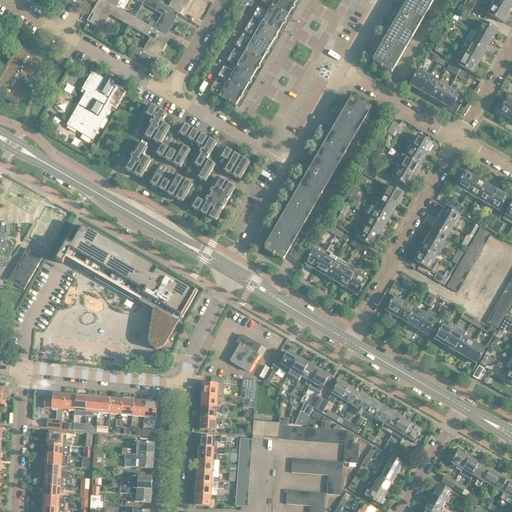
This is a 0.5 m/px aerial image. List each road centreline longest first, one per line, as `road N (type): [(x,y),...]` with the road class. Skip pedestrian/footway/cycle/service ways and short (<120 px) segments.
road 1 (tertiary): [(229,270),(0,136)]
road 2 (residential): [(349,341),(458,138)]
road 3 (residential): [(24,369),(180,383)]
road 4 (residential): [(14,511),(24,369)]
road 5 (tertiary): [(349,341),(229,270)]
road 6 (residential): [(340,70),(458,138)]
road 7 (tertiary): [(461,407),(349,341)]
road 8 (residential): [(171,511),(180,383)]
road 9 (residential): [(194,111),(258,0)]
road 10 (residential): [(60,32),(168,96)]
road 11 (residential): [(180,383),(229,270)]
road 12 (residential): [(399,511),(461,407)]
